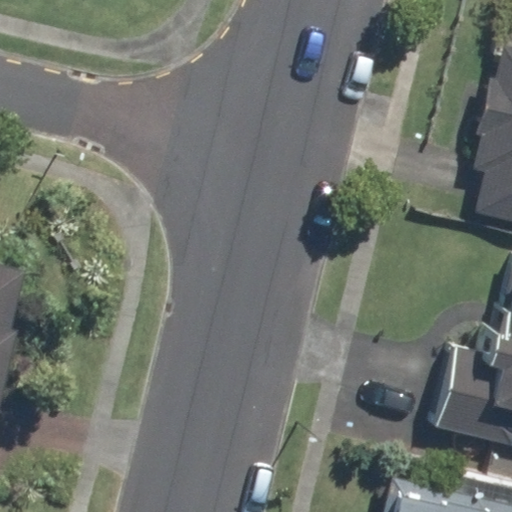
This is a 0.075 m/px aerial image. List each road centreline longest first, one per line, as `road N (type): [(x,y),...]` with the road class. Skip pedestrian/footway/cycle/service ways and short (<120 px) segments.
road 1 (residential): [(276,138),(185,511)]
road 2 (residential): [(0,81),(276,138)]
road 3 (residential): [(308,0),(276,138)]
